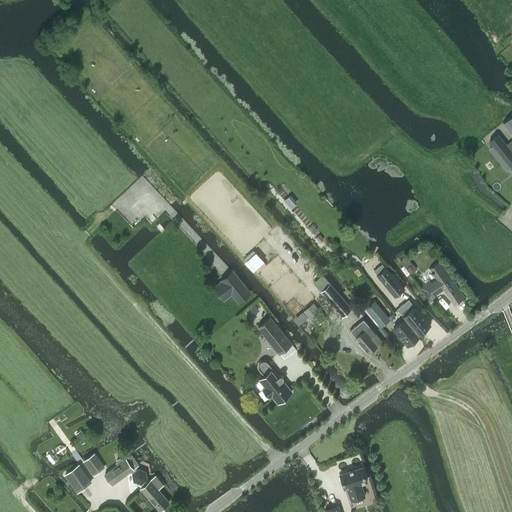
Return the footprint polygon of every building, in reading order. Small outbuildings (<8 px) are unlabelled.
[(511,114),(502,122),(511,133),(511,114)] [(511,153),(497,135),(489,142),(492,146),(490,148),(507,170),(510,168),(511,170),(511,153)] [(128,209),(137,219),(156,202),(147,192),(128,209)] [(410,274),(417,269),(407,255),(400,260),(410,274)] [(432,297),(443,289),(454,305),(464,298),(440,261),(429,268),(437,279),(431,283),(429,280),(419,287),(430,302),(434,299),(432,297)] [(403,289),(386,268),(377,275),(395,296),(403,289)] [(250,292),(233,270),(220,280),(221,281),(218,284),(228,296),(231,293),(238,302),(250,292)] [(352,308),(330,283),(323,275),(314,283),(321,291),(320,291),(342,317),(352,308)] [(396,308),(405,318),(418,334),(423,330),(424,331),(429,327),(428,326),(429,324),(408,299),(396,308)] [(380,327),(390,319),(375,301),(365,308),(380,327)] [(313,302),(302,311),(316,326),(326,317),(313,302)] [(258,327),(279,353),(291,343),(270,317),(258,327)] [(419,335),(418,334),(405,318),(393,328),(407,345),(409,344),(410,345),(415,341),(414,339),(419,335)] [(363,319),(349,331),(355,337),(368,353),(382,341),(365,321),(363,319)] [(282,380),(282,379),(283,379),(283,378),(283,377),(283,376),(282,375),(281,375),(280,375),(279,375),(279,376),(273,368),(268,362),(267,362),(266,361),(266,360),(264,360),(263,360),(261,361),(260,361),(259,362),(259,363),(258,364),(258,365),(258,366),(258,367),(259,368),(259,369),(264,375),(259,379),(265,387),(262,388),(269,397),(272,395),(278,402),(292,391),(284,382),(284,383),(282,380)] [(93,474),(104,467),(94,453),(84,461),(93,474)] [(158,489),(163,484),(166,481),(158,473),(149,481),(146,478),(145,471),(138,469),(136,467),(139,464),(131,455),(105,474),(112,484),(130,471),(133,474),(134,480),(141,483),(143,486),(140,488),(159,510),(169,502),(158,489)] [(77,491),(91,481),(79,464),(65,474),(77,491)] [(362,467),(339,474),(343,489),(347,488),(351,501),(364,497),(360,484),(366,481),(362,467)]
